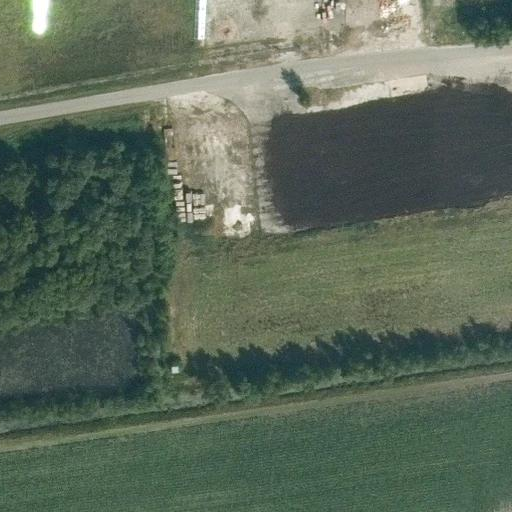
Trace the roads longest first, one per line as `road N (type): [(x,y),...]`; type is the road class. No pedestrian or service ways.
road 1 (unclassified): [(0,120),(426,53),(511,48)]
road 2 (track): [(197,86),(241,157),(295,181),(383,179),(458,158),(501,117),(511,68)]
